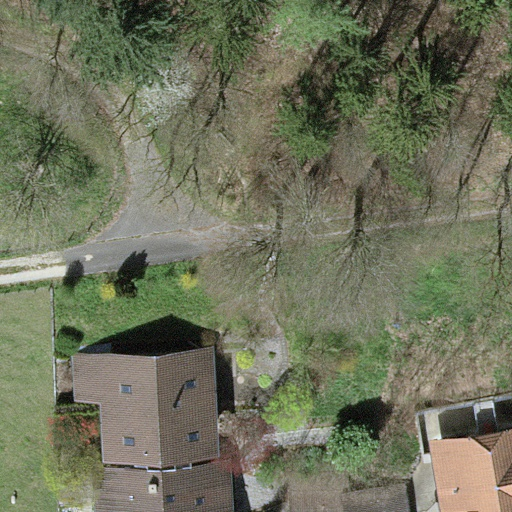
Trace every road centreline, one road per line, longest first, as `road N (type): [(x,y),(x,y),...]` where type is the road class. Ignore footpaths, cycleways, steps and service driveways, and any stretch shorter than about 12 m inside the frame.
road 1 (track): [(511,216),(356,246),(0,277)]
road 2 (track): [(163,263),(150,175),(108,80),(67,44),(0,21)]
